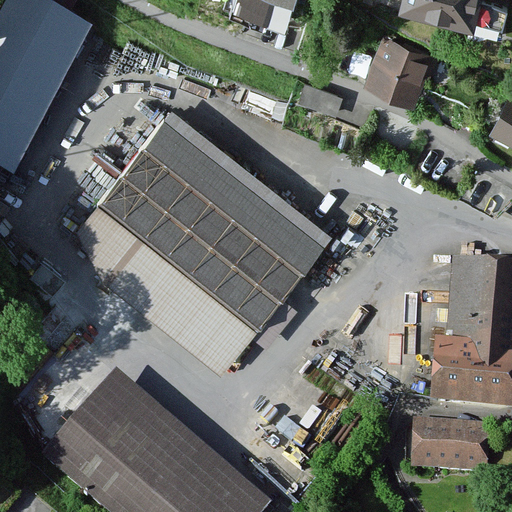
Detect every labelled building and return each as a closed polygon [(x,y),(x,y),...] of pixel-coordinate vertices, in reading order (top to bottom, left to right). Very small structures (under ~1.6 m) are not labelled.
[(9,0),(0,18),(0,171),(15,179),(93,29),(36,0),(9,0)] [(283,31),(292,0),(229,0),(224,14),(283,31)] [(395,0),(393,8),(469,28),(476,0),(395,0)] [(431,54),(377,31),(358,82),(408,104),(431,54)] [(511,93),(508,91),(485,137),(511,150),(511,93)] [(102,276),(221,371),(332,231),(172,104),(76,225),(102,276)] [(447,343),(511,347),(511,263),(454,259),(447,343)] [(419,328),(446,331),(449,307),(421,305),(419,328)] [(511,347),(447,343),(436,342),(431,406),(511,412),(511,347)] [(105,511),(267,511),(272,507),(117,372),(42,458),(105,511)] [(411,425),(409,473),(481,476),(483,428),(411,425)]
